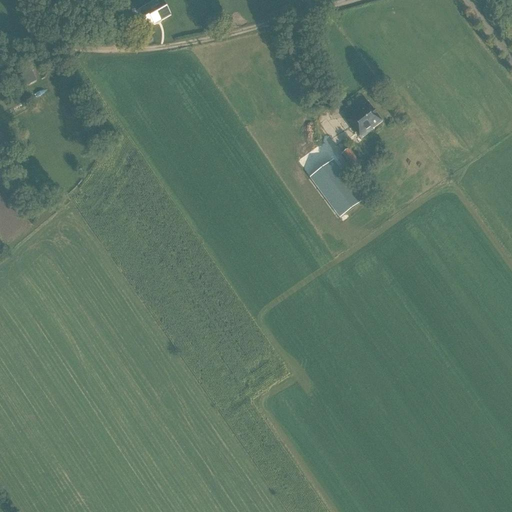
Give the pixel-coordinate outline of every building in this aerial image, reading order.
[(161,4),(147,13),(147,14),(142,18),(147,27),(153,24),(153,25),(168,16),(161,4)] [(124,8),(109,17),(117,32),(133,23),(124,8)] [(16,78),(22,88),(44,77),(39,66),(16,78)] [(366,105),(363,108),(362,107),(343,121),(353,135),(355,134),(359,140),(372,131),(371,129),(380,123),(366,105)] [(348,150),(341,155),(352,171),(359,166),(348,150)] [(296,157),(303,167),(312,161),(305,151),(296,157)] [(334,162),(310,179),(339,218),(362,201),(334,162)]
